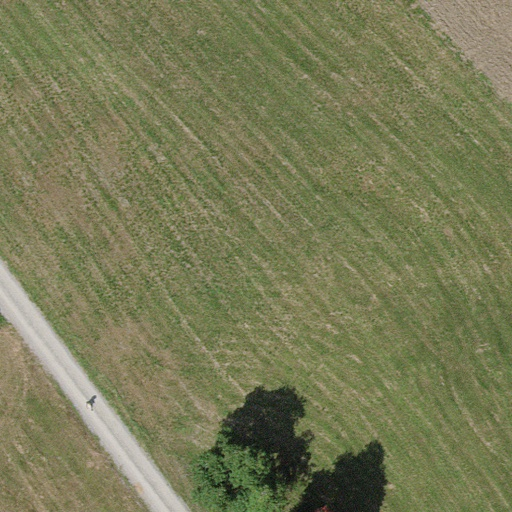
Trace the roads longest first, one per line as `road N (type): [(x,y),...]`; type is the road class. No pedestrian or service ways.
road 1 (track): [(511,208),(74,0)]
road 2 (track): [(0,288),(167,511)]
